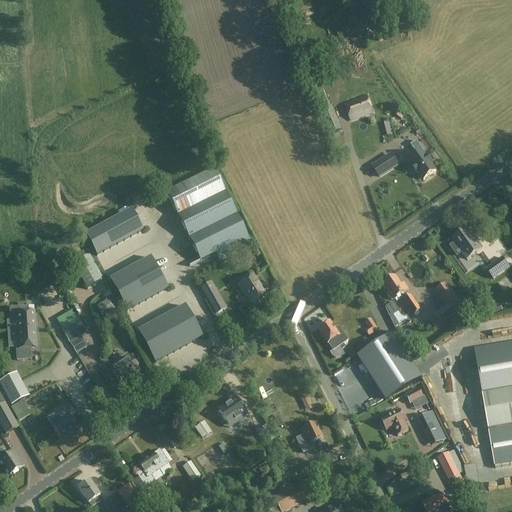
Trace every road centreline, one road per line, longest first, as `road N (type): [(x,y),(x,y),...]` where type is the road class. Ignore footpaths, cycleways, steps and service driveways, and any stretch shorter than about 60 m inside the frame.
road 1 (unclassified): [(1,511),(294,313)]
road 2 (unclassified): [(294,313),(511,163)]
road 3 (unclassified): [(294,313),(389,511)]
